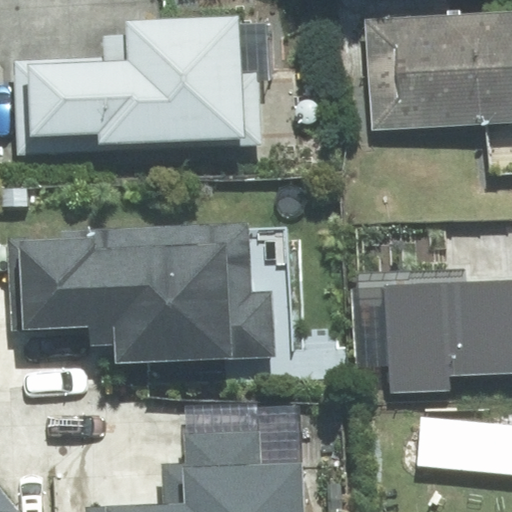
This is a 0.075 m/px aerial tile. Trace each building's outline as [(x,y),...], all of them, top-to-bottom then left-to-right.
[(373,141),(511,130),(511,5),(363,17),(373,141)] [(285,156),(279,14),(149,19),(151,63),(27,68),(28,102),(57,101),(59,144),(115,142),(116,163),(285,156)] [(118,365),(290,361),(287,222),(47,226),(49,327),(117,326),(118,365)] [(511,278),(384,284),(389,391),(454,388),(453,368),(511,365),(511,278)] [(345,511),(344,410),(154,413),(155,511),(345,511)] [(511,418),(433,416),(431,471),(511,474),(511,418)] [(0,511),(41,511),(0,461),(0,511)]
